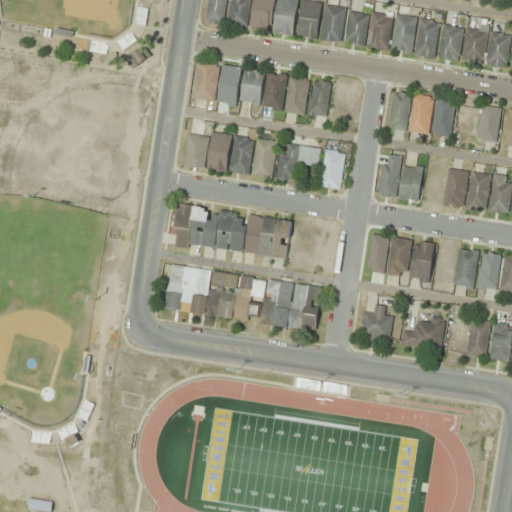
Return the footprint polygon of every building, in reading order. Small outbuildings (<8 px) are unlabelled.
[(209,0),(205,22),(223,26),(227,0),(209,0)] [(231,0),(229,27),(246,28),(248,0),(231,0)] [(253,0),(250,29),(272,32),(272,33),(294,36),(298,0),(253,0)] [(322,1),(304,0),(301,0),(299,37),(319,39),(322,1)] [(343,43),(346,8),(326,6),(323,41),(343,43)] [(346,41),(364,45),(370,15),(353,11),(346,41)] [(370,47),(389,50),(394,15),(374,12),(370,47)] [(417,18),(398,15),(393,50),(412,53),(417,18)] [(442,22),(423,18),(415,54),(433,58),(442,22)] [(438,57),(458,62),(465,28),(446,24),(438,57)] [(482,65),(489,32),(471,28),(463,60),(482,65)] [(511,34),(491,32),(488,66),(507,68),(511,34)] [(151,56),(143,46),(127,59),(135,69),(151,56)] [(221,65),(200,62),(194,98),(215,102),(221,65)] [(241,103),(260,106),(264,71),(245,69),(241,103)] [(287,75),(268,73),(264,108),(283,110),(287,75)] [(286,113),(306,116),(310,78),(290,76),(286,113)] [(333,84),(316,81),(309,115),(326,118),(333,84)] [(411,94),(394,92),(389,130),(406,132),(411,94)] [(428,135),(435,98),(416,95),(409,132),(428,135)] [(455,102),(437,100),(434,135),(453,137),(455,102)] [(502,109),(483,106),(477,140),(496,143),(502,109)] [(503,144),(511,146),(511,110),(510,110),(503,144)] [(208,170),(228,172),(231,135),(212,133),(208,170)] [(206,135),(186,134),(185,167),(205,168),(206,135)] [(255,139),(236,135),(230,172),(248,176),(255,139)] [(253,177),(273,179),(277,142),(258,139),(253,177)] [(295,183),(298,165),(318,168),(321,149),(290,144),(288,154),(281,153),(277,180),(295,183)] [(342,190),(346,153),(326,150),(321,188),(342,190)] [(379,196),(396,199),(402,157),(385,154),(379,196)] [(399,199),(418,202),(424,169),(405,165),(399,199)] [(444,205),(463,208),(469,172),(449,169),(444,205)] [(473,172),(466,209),(486,212),(492,176),(473,172)] [(493,213),(511,213),(511,177),(493,177),(493,213)] [(287,259),(292,222),(178,205),(173,243),(287,259)] [(386,274),(389,236),(371,235),(368,272),(386,274)] [(388,275),(406,278),(412,240),(394,237),(388,275)] [(438,246),(418,241),(408,278),(427,284),(438,246)] [(480,252),(461,249),(455,286),(473,289),(480,252)] [(478,288),(496,291),(502,255),(483,252),(478,288)] [(511,257),(505,257),(502,293),(511,293),(511,257)] [(165,312),(316,331),(322,286),(170,267),(165,312)] [(385,317),(385,306),(375,306),(375,313),(363,313),(362,338),(392,338),(392,317),(385,317)] [(405,325),(402,346),(442,351),(445,319),(429,317),(428,328),(405,325)] [(491,322),(472,319),(467,355),(487,358),(491,322)] [(489,359),(508,363),(511,340),(511,326),(495,324),(489,359)] [(64,439),(74,433),(78,442),(68,447),(64,439)] [(47,511),(50,511),(53,504),(31,498),(29,507),(47,511)]
